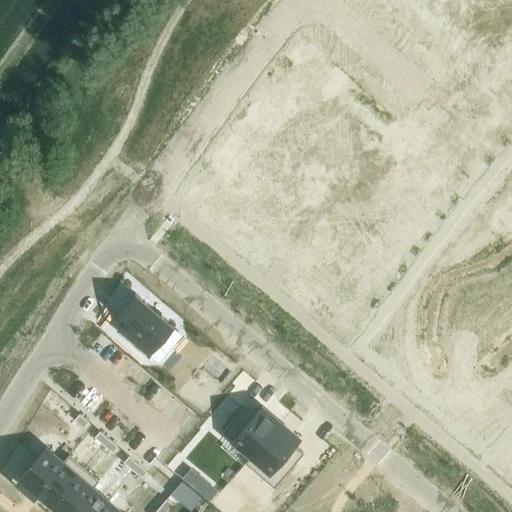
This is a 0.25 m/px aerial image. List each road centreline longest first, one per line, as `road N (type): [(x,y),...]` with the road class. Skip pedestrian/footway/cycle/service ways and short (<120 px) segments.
road 1 (residential): [(511,146),(319,399)]
road 2 (residential): [(126,241),(321,0)]
road 3 (residential): [(126,241),(319,399)]
road 4 (residential): [(0,428),(126,241)]
road 5 (residential): [(319,399),(444,507)]
